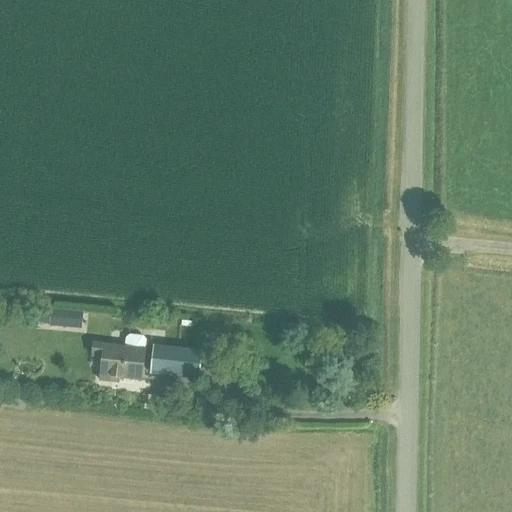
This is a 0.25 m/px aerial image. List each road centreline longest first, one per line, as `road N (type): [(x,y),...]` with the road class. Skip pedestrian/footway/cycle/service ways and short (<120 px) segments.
road 1 (unknown): [(412,412),(113,389)]
road 2 (unclassified): [(411,511),(413,241)]
road 3 (unclassified): [(413,241),(414,0)]
